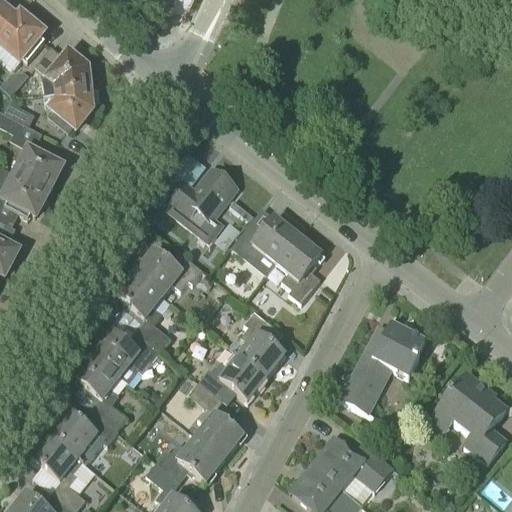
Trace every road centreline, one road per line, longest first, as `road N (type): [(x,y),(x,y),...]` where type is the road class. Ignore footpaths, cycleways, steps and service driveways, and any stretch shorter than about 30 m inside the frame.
road 1 (residential): [(0,395),(163,82)]
road 2 (residential): [(378,261),(242,511)]
road 3 (residential): [(378,261),(163,82)]
road 4 (residential): [(163,82),(60,0)]
road 5 (residential): [(479,332),(378,261)]
